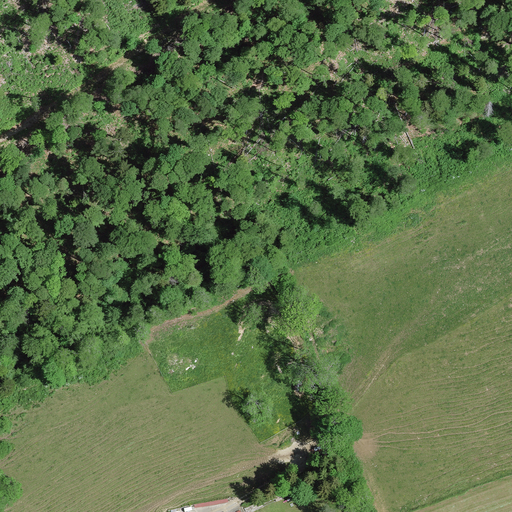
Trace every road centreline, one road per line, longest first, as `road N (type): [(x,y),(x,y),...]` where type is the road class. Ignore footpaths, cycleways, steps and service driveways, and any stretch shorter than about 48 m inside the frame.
road 1 (track): [(218,511),(321,462),(326,431),(404,334)]
road 2 (track): [(0,142),(212,0)]
